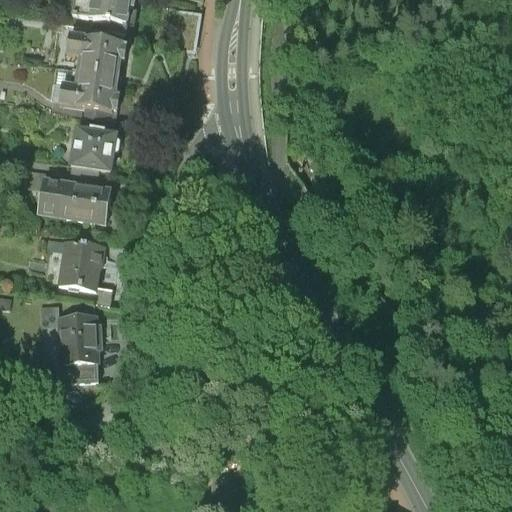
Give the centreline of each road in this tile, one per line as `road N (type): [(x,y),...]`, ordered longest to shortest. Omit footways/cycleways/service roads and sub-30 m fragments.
road 1 (residential): [(0,370),(62,422),(100,421),(112,410),(173,186),(192,147),(232,113)]
road 2 (tertiary): [(232,113),(264,202),(428,511)]
